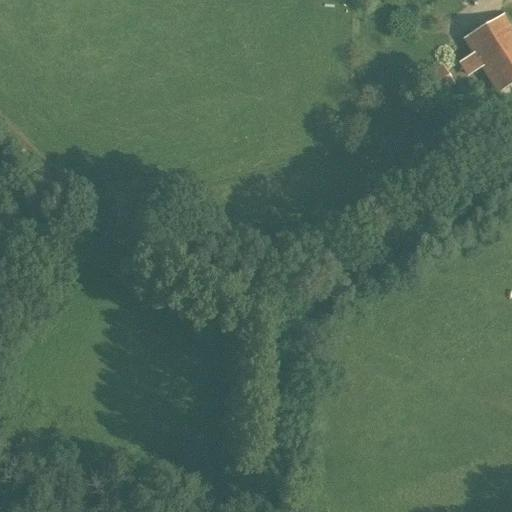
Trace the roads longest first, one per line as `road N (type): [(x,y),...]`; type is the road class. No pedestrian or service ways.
road 1 (track): [(0,136),(73,203),(280,306)]
road 2 (track): [(280,306),(341,277),(511,162)]
